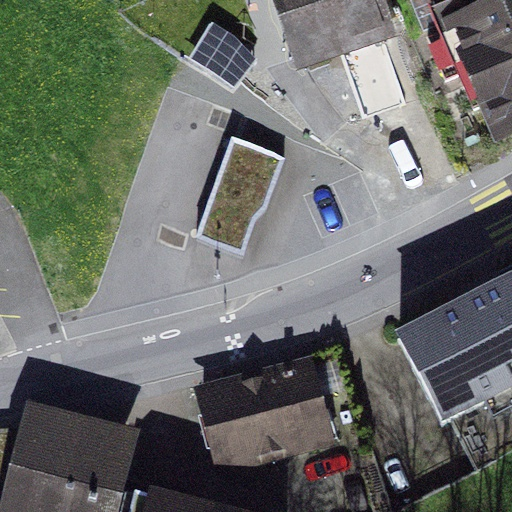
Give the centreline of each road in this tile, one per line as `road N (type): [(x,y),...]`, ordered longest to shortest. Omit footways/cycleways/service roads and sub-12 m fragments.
road 1 (residential): [(0,392),(87,363),(233,332),(357,284),(511,207)]
road 2 (primary): [(170,0),(0,457)]
